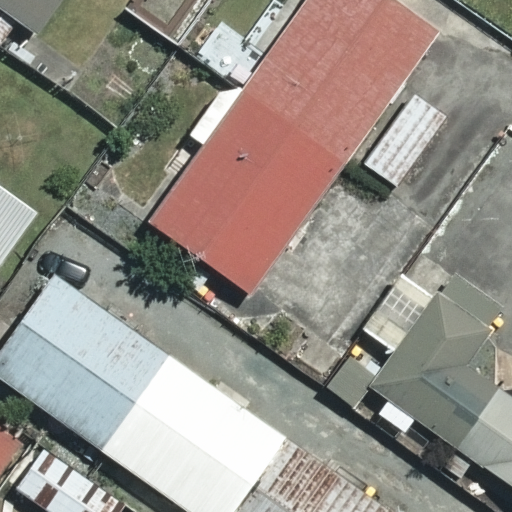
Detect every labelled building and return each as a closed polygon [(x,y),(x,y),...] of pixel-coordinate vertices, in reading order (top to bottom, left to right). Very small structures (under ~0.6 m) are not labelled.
[(0,0),(0,16),(43,47),(76,0),(0,0)] [(442,45),(379,0),(321,0),(247,103),(232,92),(194,145),(210,157),(154,234),(255,306),(442,45)] [(449,127),(418,104),(368,171),(399,195),(449,127)] [(0,282),(42,222),(0,192),(0,282)] [(511,404),(471,375),(509,321),(460,287),(445,309),(407,282),(366,341),(400,365),(377,398),(511,493),(511,404)] [(379,511),(62,288),(0,375),(0,385),(179,511),(379,511)] [(0,479),(20,453),(0,436),(0,479)] [(109,511),(115,504),(49,458),(21,498),(41,511),(109,511)]
